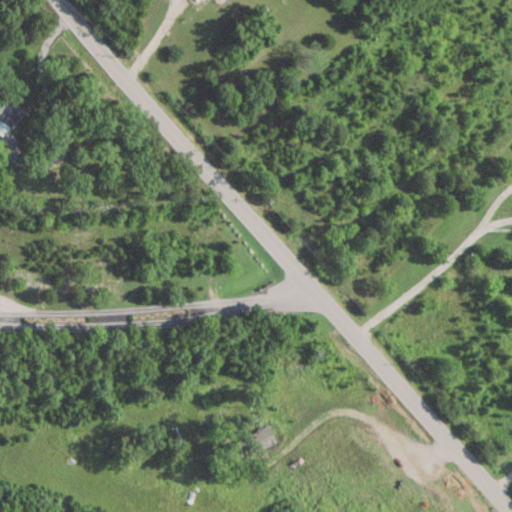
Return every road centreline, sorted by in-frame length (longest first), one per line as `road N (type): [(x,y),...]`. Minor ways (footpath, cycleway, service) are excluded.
road 1 (tertiary): [(311,290),(56,0)]
road 2 (residential): [(0,318),(133,318),(270,303),(311,290)]
road 3 (tertiary): [(509,511),(311,290)]
